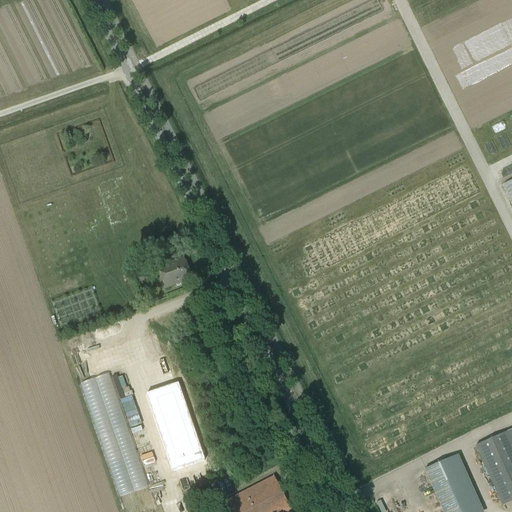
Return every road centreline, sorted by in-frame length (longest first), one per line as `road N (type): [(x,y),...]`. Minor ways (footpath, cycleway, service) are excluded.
road 1 (unclassified): [(345,511),(92,0)]
road 2 (track): [(127,70),(0,114)]
